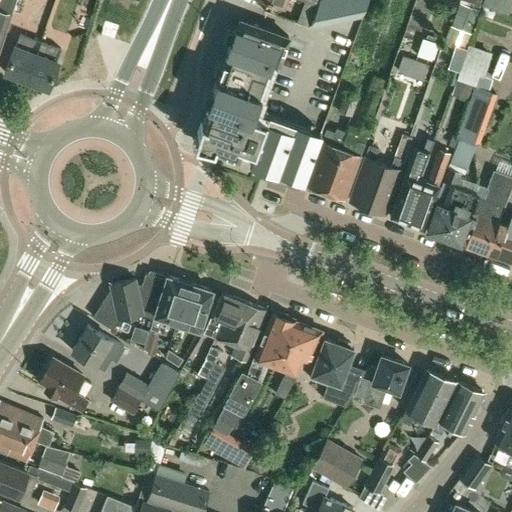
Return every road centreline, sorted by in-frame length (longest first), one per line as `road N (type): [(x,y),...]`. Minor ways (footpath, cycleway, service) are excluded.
road 1 (residential): [(270,285),(511,376)]
road 2 (tertiary): [(511,327),(279,244)]
road 3 (residential): [(511,284),(316,213)]
road 4 (residential): [(412,511),(450,471),(511,377)]
road 5 (tertiary): [(279,244),(143,196)]
road 6 (secondary): [(112,131),(171,0)]
road 7 (secondary): [(0,340),(66,229)]
